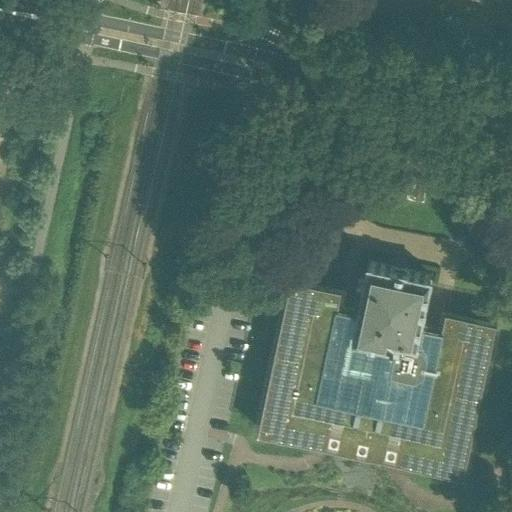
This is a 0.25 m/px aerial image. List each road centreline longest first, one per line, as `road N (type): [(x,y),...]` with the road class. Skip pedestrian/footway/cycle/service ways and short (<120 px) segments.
road 1 (secondary): [(280,60),(0,4)]
road 2 (secondary): [(0,19),(277,78)]
road 3 (secondary): [(277,78),(511,127)]
road 4 (secondary): [(511,113),(280,60)]
